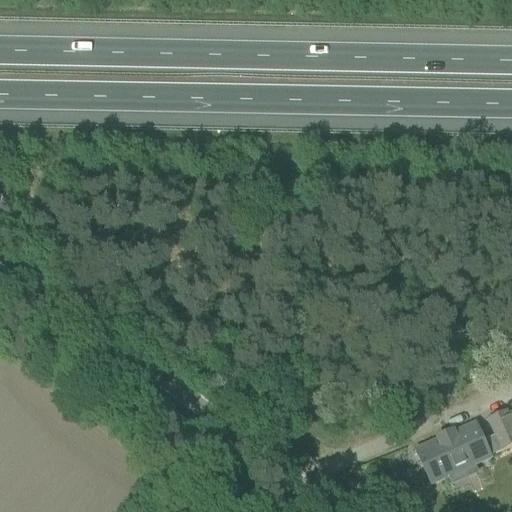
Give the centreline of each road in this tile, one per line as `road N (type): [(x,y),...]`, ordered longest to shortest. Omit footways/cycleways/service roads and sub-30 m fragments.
road 1 (motorway): [(0,95),(511,105)]
road 2 (motorway): [(511,62),(0,53)]
road 3 (unclassified): [(0,273),(146,365),(338,511)]
road 4 (unknown): [(511,400),(316,497)]
